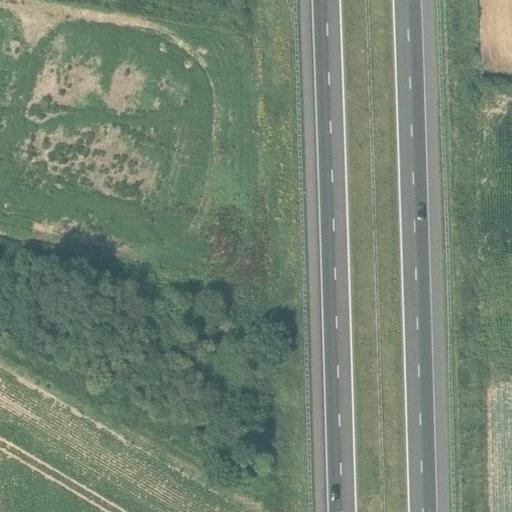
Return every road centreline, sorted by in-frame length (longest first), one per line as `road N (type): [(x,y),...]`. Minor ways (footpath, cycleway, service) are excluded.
road 1 (motorway): [(325,0),(341,511)]
road 2 (motorway): [(421,511),(406,0)]
road 3 (track): [(0,365),(229,511)]
